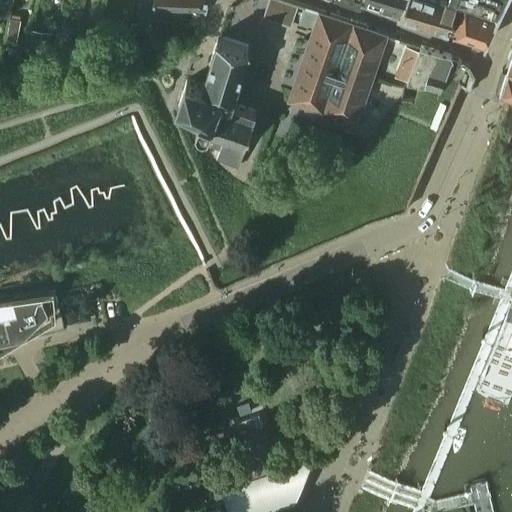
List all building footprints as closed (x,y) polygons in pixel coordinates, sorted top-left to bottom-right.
[(0,0),(0,11),(11,14),(13,0),(0,0)] [(289,0),(257,0),(254,11),(296,26),(302,5),(302,4),(289,0)] [(400,11),(404,0),(380,0),(379,5),(400,11)] [(432,2),(432,0),(404,0),(400,11),(425,19),(427,12),(424,11),(428,0),(432,2)] [(461,5),(462,0),(432,0),(432,2),(428,0),(424,11),(427,12),(425,19),(454,29),(464,6),(461,5)] [(485,40),(499,10),(484,5),(483,6),(464,0),(462,0),(461,5),(464,6),(454,29),(485,40)] [(499,10),(503,0),(464,0),(483,6),(484,5),(499,10)] [(318,13),(304,8),(298,23),(313,28),(318,13)] [(318,13),(313,28),(289,99),(357,122),(388,34),(319,10),(318,13)] [(231,103),(235,93),(249,47),(250,47),(250,45),(217,35),(217,36),(218,37),(203,85),(186,79),(177,105),(201,114),(198,121),(200,126),(205,127),(209,125),(205,135),(214,138),(211,146),(220,148),(216,159),(239,166),(256,112),(231,103)] [(407,44),(395,75),(407,80),(440,91),(437,98),(436,101),(437,101),(438,101),(442,92),(441,91),(446,76),(447,76),(453,58),(451,58),(451,55),(440,51),(420,45),(419,49),(407,44)] [(506,69),(500,90),(511,94),(511,56),(508,69),(506,69)] [(0,340),(11,338),(23,335),(26,334),(65,326),(65,325),(58,294),(57,294),(58,294),(58,293),(56,284),(13,294),(17,311),(10,313),(11,315),(6,316),(5,311),(4,306),(3,302),(2,296),(0,296),(0,340)] [(252,411),(249,402),(237,406),(240,415),(252,411)] [(292,496),(297,484),(286,480),(282,481),(265,433),(242,441),(249,460),(241,463),(248,484),(227,491),(234,511),(239,511),(267,503),(267,505),(292,496)]
